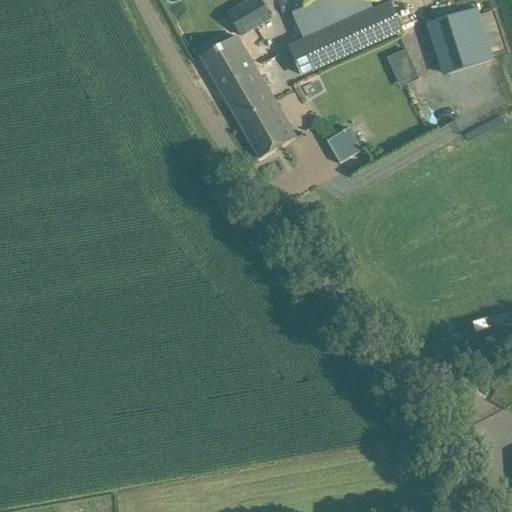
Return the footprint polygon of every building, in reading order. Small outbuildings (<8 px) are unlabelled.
[(260,0),(252,0),(229,14),(242,36),(271,19),(260,0)] [(310,39),(297,45),(293,47),(305,74),(399,33),(387,5),(333,29),(330,20),(324,6),(301,16),(310,39)] [(492,11),(479,16),(477,9),(431,24),(448,75),(494,61),(491,53),(504,49),(492,11)] [(231,109),(267,88),(237,38),(202,58),(231,109)] [(402,88),(422,79),(409,50),(390,58),(402,88)] [(261,159),(296,138),(267,88),(231,109),(261,159)] [(354,128),(330,141),(343,165),(367,152),(354,128)]
